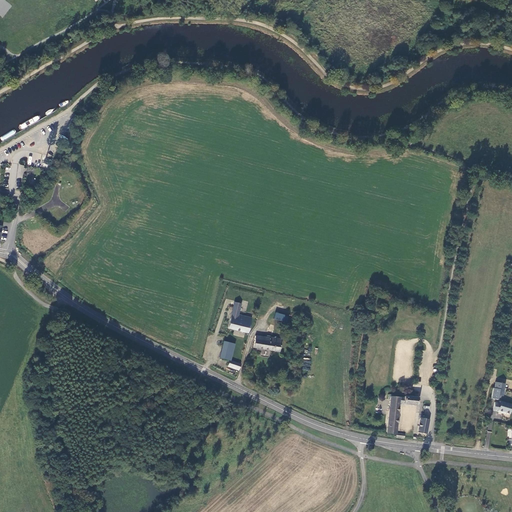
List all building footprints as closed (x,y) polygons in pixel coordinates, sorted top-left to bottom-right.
[(274,319),(287,323),(289,316),(276,312),(274,319)] [(226,330),(235,332),(246,334),(248,327),(255,328),(256,321),(230,315),(226,330)] [(222,343),(232,346),(235,332),(226,330),(226,329),(222,343)] [(252,348),(252,349),(278,353),(281,340),(268,338),(268,339),(254,337),(253,340),(252,348)] [(222,343),(218,359),(229,362),(228,366),(238,371),(240,365),(234,363),(237,347),(232,346),(222,343)] [(493,389),(492,389),(490,399),(497,400),(498,395),(501,397),(503,391),(504,384),(494,383),(493,389)] [(395,438),(403,439),(403,435),(396,433),(399,406),(416,406),(417,399),(403,397),(403,399),(390,397),(386,434),(395,436),(395,438)] [(498,404),(493,404),(492,412),(496,413),(501,414),(501,412),(509,413),(510,404),(498,402),(498,404)] [(428,419),(420,418),(418,427),(415,426),(414,433),(417,433),(425,434),(428,419)]
